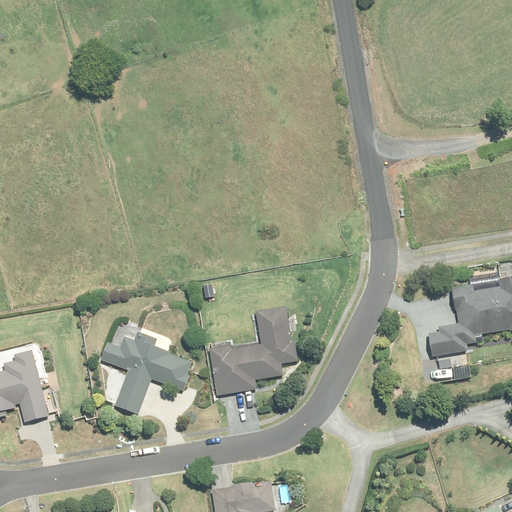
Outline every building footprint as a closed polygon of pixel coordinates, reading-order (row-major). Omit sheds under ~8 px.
[(476,284),(454,289),(461,324),(442,327),(443,332),(430,335),(438,371),(461,366),(458,355),(470,353),(468,345),(478,343),(476,338),(511,330),(511,279),(499,282),(500,286),(478,291),(476,284)] [(249,344),(229,347),(229,341),(212,343),(213,349),(212,350),(211,350),(218,396),(259,390),(258,381),(285,377),(283,366),(301,363),(298,342),(295,342),(290,307),(259,312),(264,347),(250,349),(249,344)] [(163,342),(142,335),(139,343),(125,338),(123,346),(110,342),(103,363),(131,372),(118,409),(142,417),(155,379),(189,391),(198,361),(161,349),(163,342)] [(52,418),(34,352),(20,356),(22,362),(7,366),(8,372),(0,374),(0,419),(16,416),(19,427),(52,418)] [(216,511),(273,511),(278,511),(274,484),(255,486),(255,483),(234,486),(235,489),(215,492),(214,492),(216,511)]
